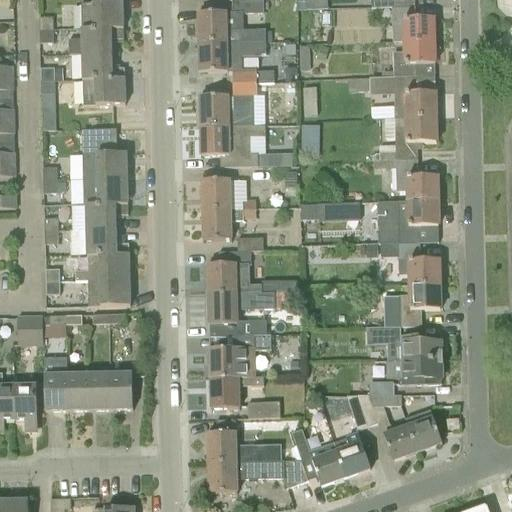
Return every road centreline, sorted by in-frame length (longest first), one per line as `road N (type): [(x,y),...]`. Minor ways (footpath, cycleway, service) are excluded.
road 1 (residential): [(481,472),(466,0)]
road 2 (residential): [(164,464),(154,0)]
road 3 (residential): [(0,289),(29,278),(31,0)]
road 4 (residential): [(358,511),(481,472)]
road 5 (residential): [(40,474),(55,466),(164,464)]
